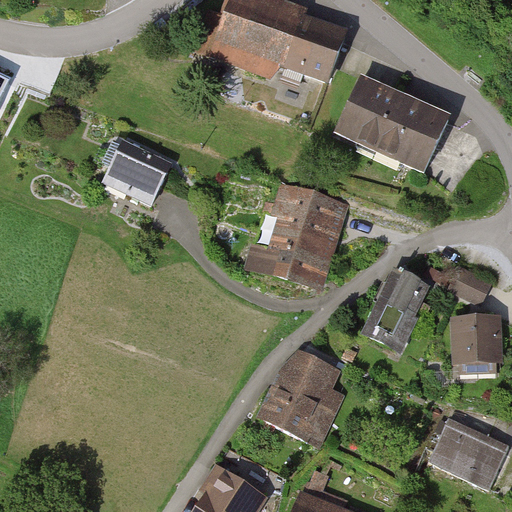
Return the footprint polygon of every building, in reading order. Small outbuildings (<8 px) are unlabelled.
[(354,37),(246,0),(240,0),(217,68),(277,88),(282,74),(335,92),(354,37)] [(0,125),(15,89),(0,82),(0,125)] [(453,119),(364,84),(342,141),(430,176),(453,119)] [(128,145),(106,194),(153,216),(176,167),(128,145)] [(286,190),(259,280),(327,300),(354,209),(286,190)] [(460,265),(447,289),(484,308),(497,285),(460,265)] [(445,299),(401,278),(367,347),(411,369),(445,299)] [(510,375),(506,322),(455,326),(459,379),(510,375)] [(305,361),(288,373),(264,424),(324,453),(348,402),(335,396),(343,379),(305,361)] [(511,457),(511,448),(455,423),(435,469),(496,495),(511,457)] [(230,474),(203,511),(260,511),(269,501),(230,474)] [(341,511),(305,497),(299,511),(341,511)]
